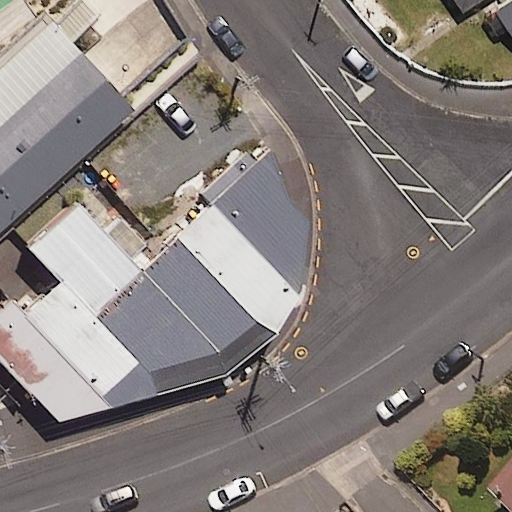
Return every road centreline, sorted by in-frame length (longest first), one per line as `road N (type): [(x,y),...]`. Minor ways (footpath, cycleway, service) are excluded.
road 1 (tertiary): [(495,277),(305,405),(205,452),(27,511)]
road 2 (residential): [(259,0),(328,91),(495,277)]
